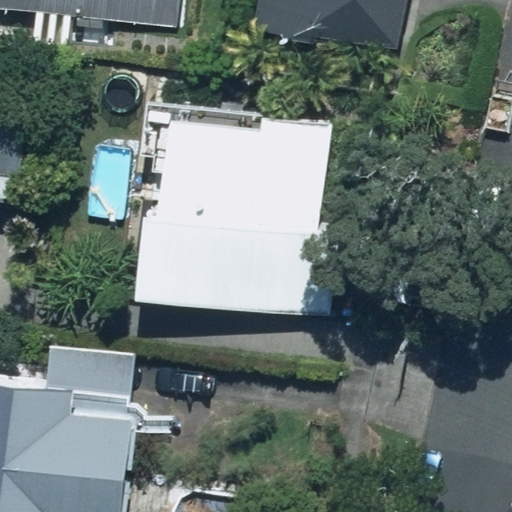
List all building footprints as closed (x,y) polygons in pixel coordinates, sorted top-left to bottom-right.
[(68,0),(213,19),(216,0),(68,0)] [(272,0),(270,13),(415,47),(426,0),(272,0)] [(0,181),(47,185),(56,74),(0,69),(0,181)] [(178,189),(167,188),(156,280),(345,302),(356,206),(323,203),(333,111),(189,94),(178,189)] [(0,502),(94,511),(136,511),(154,342),(62,333),(59,366),(41,364),(43,349),(13,346),(12,358),(0,356),(0,502)]
